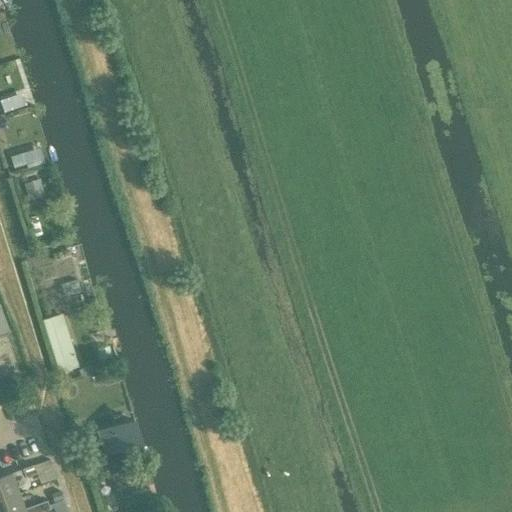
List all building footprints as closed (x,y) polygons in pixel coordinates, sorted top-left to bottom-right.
[(25,153),(10,157),(13,168),(28,163),(25,153)] [(36,181),(28,183),(33,199),(41,197),(36,181)] [(0,335),(8,332),(0,309),(0,335)] [(133,420),(99,431),(106,454),(136,444),(140,443),(133,420)] [(37,473),(34,465),(22,469),(25,477),(37,473)] [(0,476),(0,499),(19,493),(11,473),(0,476)] [(63,499),(60,491),(55,493),(52,494),(55,502),(56,501),(59,500),(63,499)] [(0,499),(0,511),(25,511),(25,509),(19,493),(0,499)] [(47,501),(36,505),(38,511),(41,511),(50,509),(48,505),(47,501)]
